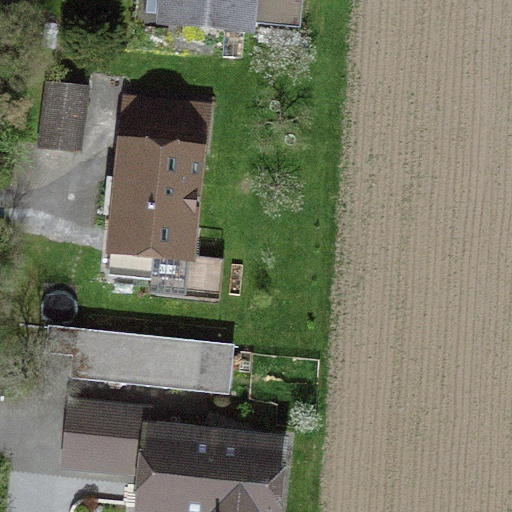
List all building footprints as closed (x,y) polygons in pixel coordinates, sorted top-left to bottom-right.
[(168,0),(168,24),(244,26),(244,0),(168,0)] [(82,90),(47,85),(39,145),(74,150),(82,90)] [(106,275),(168,281),(184,110),(122,104),(106,275)] [(69,465),(133,470),(137,410),(74,406),(69,465)] [(152,435),(145,506),(144,511),(273,511),(280,448),(257,446),(152,435)]
